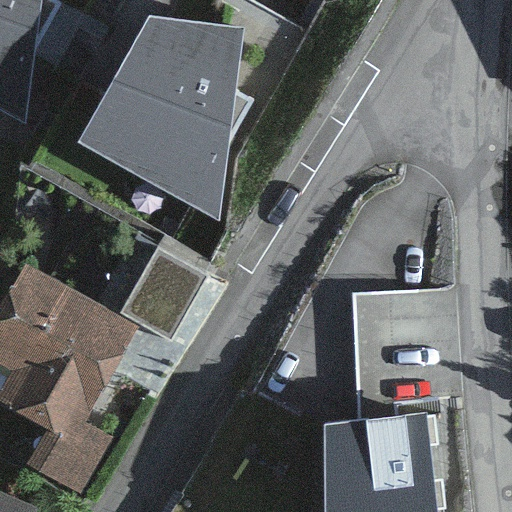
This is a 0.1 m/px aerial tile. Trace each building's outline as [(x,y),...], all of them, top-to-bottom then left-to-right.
[(36,0),(0,0),(0,103),(22,115),(36,0)] [(241,36),(153,27),(87,144),(217,213),(241,36)] [(81,403),(130,317),(16,253),(0,281),(0,345),(10,352),(0,370),(0,387),(45,413),(23,451),(87,487),(122,426),(81,403)] [(439,511),(433,413),(329,426),(329,511),(439,511)] [(0,511),(40,511),(0,495),(0,511)]
